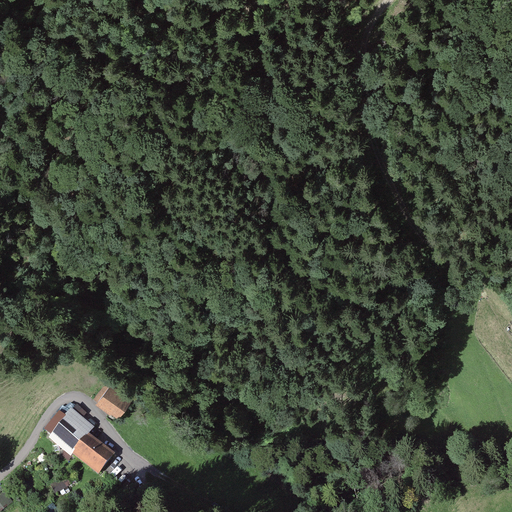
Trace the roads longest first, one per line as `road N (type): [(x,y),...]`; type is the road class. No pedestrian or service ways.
road 1 (track): [(392,0),(372,22),(362,52),(372,147),(413,229),(475,282)]
road 2 (track): [(0,478),(51,410),(76,396),(88,400),(125,452),(156,472)]
